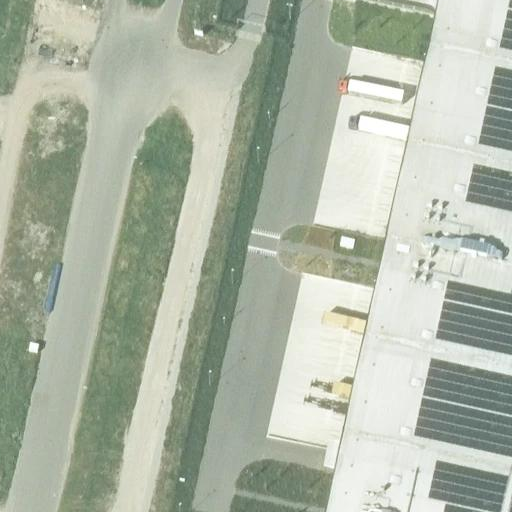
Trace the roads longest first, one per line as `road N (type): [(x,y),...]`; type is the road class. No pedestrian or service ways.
road 1 (unclassified): [(128,63),(219,82),(128,511)]
road 2 (unclassified): [(28,511),(128,63)]
road 3 (unclassified): [(128,63),(38,44),(0,208)]
